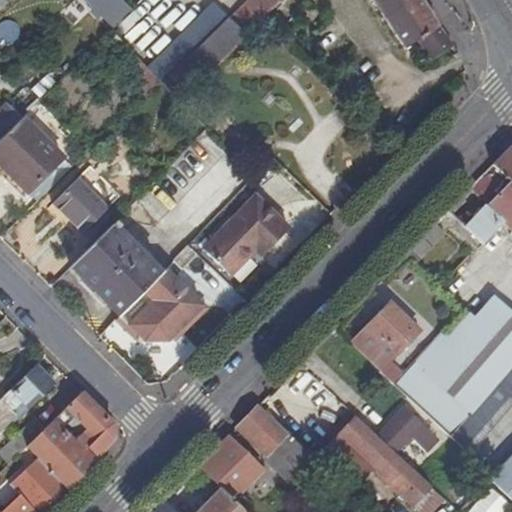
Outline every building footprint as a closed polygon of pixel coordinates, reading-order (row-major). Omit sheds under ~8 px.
[(115,27),(135,8),(126,0),(87,0),(106,18),(115,27)] [(209,0),(196,0),(138,59),(158,79),(159,80),(168,89),(180,102),(229,54),(246,37),(230,20),(209,0)] [(244,7),(230,20),(246,37),(262,21),(275,7),(282,0),(250,0),(248,2),(244,7)] [(452,49),(418,0),(370,0),(404,51),(417,43),(431,63),(452,49)] [(159,80),(158,79),(138,59),(136,57),(123,70),(146,94),(159,80)] [(0,142),(11,131),(22,121),(30,112),(16,98),(1,114),(5,118),(0,122),(0,142)] [(0,166),(24,192),(57,158),(22,121),(11,131),(0,142),(0,166)] [(483,244),(502,224),(511,213),(511,149),(508,149),(470,189),(475,194),(487,183),(499,196),(486,208),(467,229),(483,244)] [(57,158),(24,192),(36,204),(51,189),(70,170),(57,158)] [(75,184),(51,208),(80,238),(104,214),(75,184)] [(252,200),(200,254),(227,280),(252,254),(260,261),(286,233),(252,200)] [(511,213),(502,224),(511,233),(511,213)] [(445,234),(436,225),(412,249),(421,258),(445,234)] [(109,230),(69,270),(117,320),(120,317),(157,278),(109,230)] [(466,253),(470,258),(474,253),(469,249),(466,253)] [(157,278),(120,317),(137,335),(137,343),(173,343),(172,337),(199,311),(163,273),(157,278)] [(394,386),(448,437),(511,364),(511,319),(487,298),(458,327),(448,338),(443,333),(404,373),(394,386)] [(389,305),(351,345),(370,363),(381,373),(389,365),(400,353),(418,335),(389,305)] [(202,315),(199,311),(172,337),(173,343),(202,315)] [(117,320),(137,343),(137,335),(120,317),(117,320)] [(511,364),(448,437),(467,456),(511,407),(511,364)] [(36,367),(0,402),(0,430),(11,420),(15,424),(54,386),(36,367)] [(79,440),(98,459),(114,443),(114,426),(100,411),(82,395),(67,409),(80,422),(74,427),(83,436),(79,440)] [(259,406),(237,428),(253,443),(268,458),(301,496),(325,470),(316,461),(259,406)] [(405,410),(378,439),(399,458),(414,442),(416,444),(428,432),(405,410)] [(378,439),(356,418),(319,458),(316,461),(325,470),(350,493),(372,470),(412,509),(431,488),(416,475),(402,461),(399,458),(378,439)] [(27,449),(46,430),(37,422),(1,456),(9,466),(27,449)] [(62,485),(68,491),(76,482),(94,464),(75,445),(53,423),(46,430),(27,449),(37,459),(62,485)] [(228,438),(199,468),(223,491),(233,501),(240,494),(262,471),(228,438)] [(79,440),(75,445),(94,464),(97,461),(98,459),(79,440)] [(409,453),(402,461),(416,475),(419,471),(413,466),(417,461),(409,453)] [(511,455),(488,480),(511,503),(511,455)] [(47,511),(68,491),(62,485),(37,459),(11,485),(20,495),(2,511),(47,511)] [(464,511),(500,511),(507,505),(486,487),(464,511)] [(244,511),(233,501),(223,491),(201,511),(244,511)]
